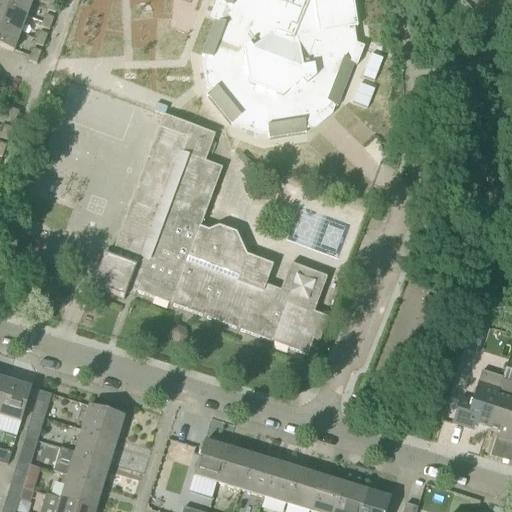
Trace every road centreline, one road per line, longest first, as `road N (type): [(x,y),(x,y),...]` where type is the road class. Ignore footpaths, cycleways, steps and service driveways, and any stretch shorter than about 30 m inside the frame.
road 1 (residential): [(0,333),(317,429)]
road 2 (residential): [(317,429),(398,224)]
road 3 (residential): [(317,429),(511,490)]
